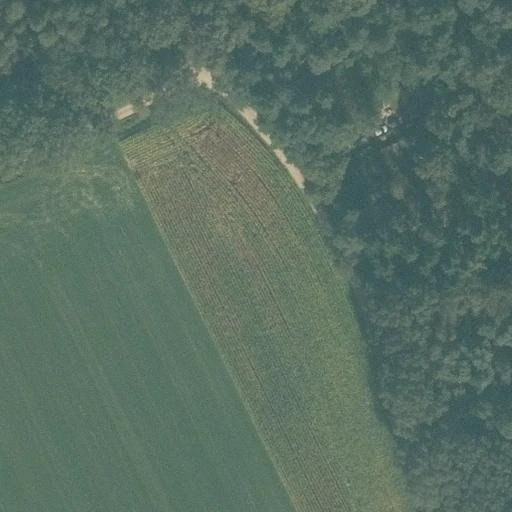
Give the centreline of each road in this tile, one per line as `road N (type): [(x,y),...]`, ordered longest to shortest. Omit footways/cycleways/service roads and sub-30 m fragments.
road 1 (track): [(439,511),(389,342),(355,259),(243,101),(198,74),(178,0)]
road 2 (unclassified): [(0,153),(198,74),(220,44),(308,0)]
